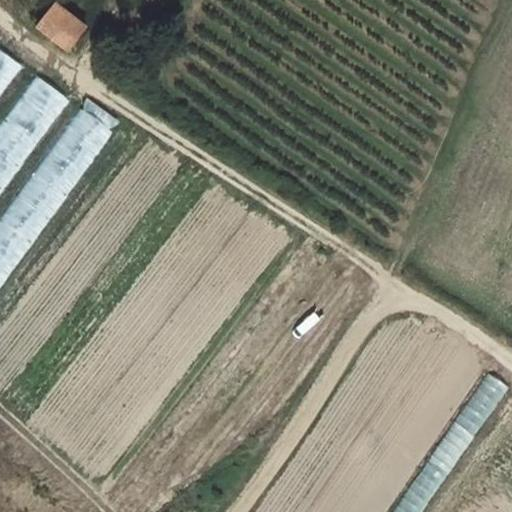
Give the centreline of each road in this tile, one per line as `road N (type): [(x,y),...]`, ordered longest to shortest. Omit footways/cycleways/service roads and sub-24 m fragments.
road 1 (track): [(407,301),(50,59),(0,15)]
road 2 (unclassified): [(511,366),(407,301),(375,308),(234,511)]
road 3 (track): [(111,511),(0,409)]
